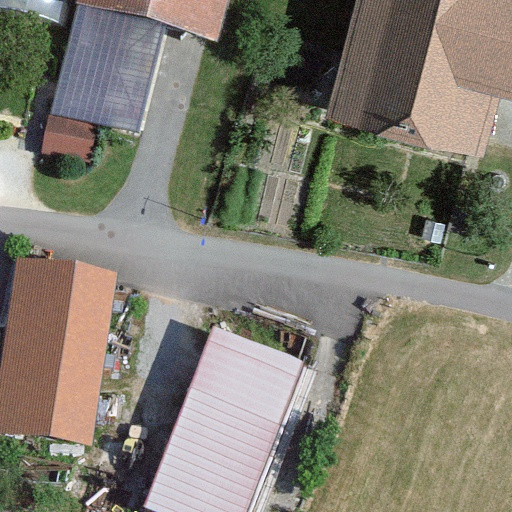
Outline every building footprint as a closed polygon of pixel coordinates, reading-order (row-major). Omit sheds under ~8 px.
[(70,0),(0,0),(0,20),(62,36),(70,0)] [(251,0),(98,0),(94,19),(238,55),(251,0)] [(511,0),(378,0),(354,113),(511,148),(511,142),(511,0)] [(48,167),(100,174),(106,129),(55,122),(48,167)] [(132,275),(28,260),(0,443),(0,445),(104,462),(132,275)] [(163,511),(268,511),(321,372),(229,338),(163,511)]
